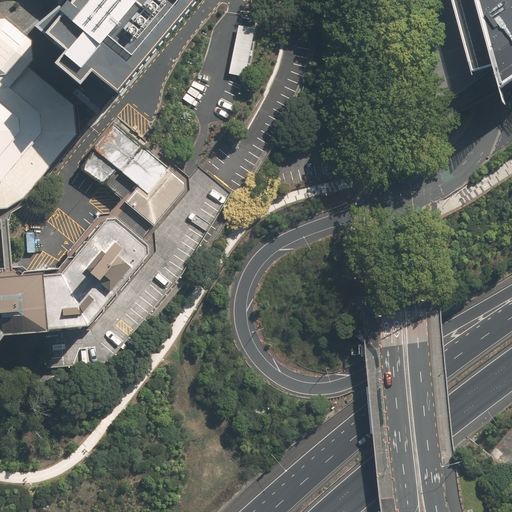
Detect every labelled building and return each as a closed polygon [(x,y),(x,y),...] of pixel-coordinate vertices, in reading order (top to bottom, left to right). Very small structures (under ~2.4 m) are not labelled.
[(7,0),(6,2),(26,20),(43,0),(7,0)] [(66,0),(67,0),(59,9),(43,29),(113,89),(187,0),(66,0)] [(53,0),(54,0),(59,9),(67,0),(66,0),(53,0)] [(511,0),(429,0),(438,117),(479,81),(477,74),(487,72),(497,69),(504,93),(511,88),(511,0)] [(0,207),(2,208),(9,207),(25,197),(76,135),(73,104),(27,67),(33,61),(30,40),(5,19),(0,18),(0,207)] [(238,23),(230,70),(246,73),(255,26),(252,25),(238,23)] [(163,167),(113,124),(93,148),(82,169),(103,186),(105,184),(122,198),(87,238),(64,265),(35,268),(19,270),(13,271),(5,272),(0,277),(0,343),(8,343),(17,332),(43,330),(47,330),(91,325),(150,253),(149,243),(143,238),(185,189),(184,182),(163,167)]
